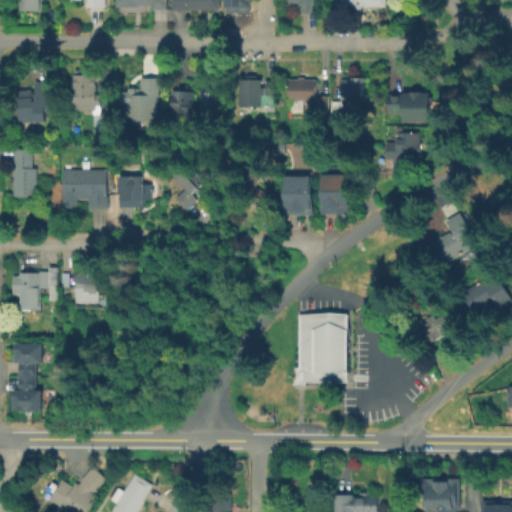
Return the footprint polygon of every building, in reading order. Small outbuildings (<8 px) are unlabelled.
[(39,0),(39,9),(18,9),(18,0),(39,0)] [(166,0),(166,8),(148,8),(148,3),(136,3),(136,6),(115,6),(115,0),(166,0)] [(212,0),(212,9),(170,9),(170,0),(212,0)] [(253,8),(253,0),(227,0),(227,8),(228,8),(228,13),(252,13),(252,8),(253,8)] [(315,0),(315,12),(298,12),(298,6),(284,6),(284,0),(315,0)] [(334,13),(334,0),(390,0),(390,10),(375,10),(375,13),(334,13)] [(112,132),(93,132),(93,109),(72,109),(73,68),(98,69),(97,94),(103,94),(103,110),(113,111),(112,132)] [(276,95),(261,95),(261,105),(239,105),(239,79),(246,79),(246,74),(256,74),(256,78),(262,78),(262,87),(265,87),(265,79),(276,79),(276,95)] [(366,99),(341,99),(341,79),(349,79),(349,75),(366,75),(366,99)] [(161,122),(125,123),(125,105),(119,105),(118,91),(129,91),(128,87),(140,87),(140,77),(160,77),(161,122)] [(316,100),(289,100),(289,78),(317,78),(316,100)] [(45,121),(18,121),(18,89),(34,89),(34,80),(53,80),(53,110),(45,110),(45,121)] [(194,91),(194,113),(171,112),(171,89),(177,90),(177,83),(188,84),(188,90),(194,91)] [(423,91),(423,93),(434,93),(434,122),(406,122),(406,113),(391,113),(391,94),(406,94),(406,93),(414,93),(414,91),(423,91)] [(218,92),(217,115),(200,115),(201,92),(218,92)] [(329,109),(319,109),(319,96),(329,96),(329,109)] [(346,126),(331,125),(331,102),(346,102),(346,126)] [(386,160),(387,141),(396,141),(397,131),(420,131),(420,142),(425,142),(425,154),(416,154),(416,160),(386,160)] [(12,196),(12,148),(32,148),(32,167),(37,167),(37,196),(12,196)] [(186,210),(174,196),(184,187),(174,176),(192,160),(207,178),(192,191),(198,199),(186,210)] [(252,213),(240,205),(251,188),(240,181),(252,163),(265,171),(254,190),(263,196),(252,213)] [(107,208),(88,208),(88,197),(76,197),(76,207),(63,207),(62,168),(107,167),(107,208)] [(350,212),(322,212),(321,172),(349,172),(350,212)] [(143,207),(119,208),(119,174),(143,174),(143,183),(151,182),(151,198),(143,198),(143,207)] [(313,212),(283,212),(283,175),(312,174),(313,212)] [(479,242),(441,264),(428,242),(451,229),(445,219),(460,210),(479,242)] [(18,309),(18,293),(10,293),(10,275),(17,275),(17,272),(38,272),(38,269),(47,269),(47,265),(59,265),(59,298),(47,298),(47,286),(38,286),(38,309),(18,309)] [(511,299),(511,304),(499,311),(492,300),(473,311),(461,291),(495,271),(511,299)] [(97,302),(73,302),(73,272),(97,272),(97,302)] [(371,292),(367,285),(377,279),(381,286),(371,292)] [(346,380),(328,382),(304,381),(304,384),(292,384),(289,374),(292,366),(296,366),(297,313),(328,311),(346,313),(346,380)] [(447,312),(452,324),(448,326),(451,331),(430,341),(427,336),(420,340),(417,334),(413,336),(409,328),(421,322),(422,324),(428,321),(426,317),(434,313),(436,317),(447,312)] [(33,375),(18,375),(18,362),(12,362),(12,342),(41,342),(41,361),(33,361),(33,375)] [(11,408),(11,389),(17,389),(18,375),(33,375),(33,389),(39,389),(39,409),(11,408)] [(109,479),(96,494),(97,495),(86,511),(68,511),(61,507),(62,506),(50,498),(62,478),(74,485),(76,482),(79,484),(82,480),(80,479),(93,464),(109,479)] [(152,484),(134,511),(110,511),(117,502),(111,498),(118,486),(123,490),(134,472),(152,484)] [(459,493),(459,511),(424,511),(424,493),(421,493),(421,480),(459,480),(459,493)] [(369,493),(369,497),(377,497),(377,511),(334,511),(334,497),(358,497),(358,493),(369,493)] [(205,511),(205,510),(213,510),(213,499),(231,499),(231,511),(205,511)] [(481,511),(481,502),(509,501),(509,502),(511,502),(511,511),(481,511)]
